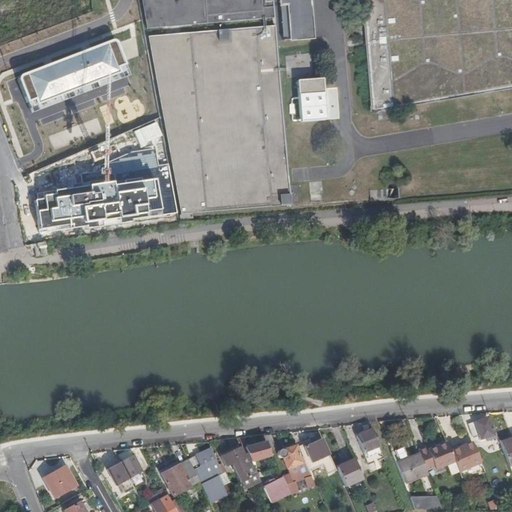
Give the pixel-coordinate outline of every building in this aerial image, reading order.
[(141,0),(147,30),(276,19),(276,24),(282,23),(284,40),(313,38),(309,0),(141,0)] [(373,104),(373,110),(380,109),(381,117),(404,115),(403,105),(511,85),(511,0),(364,0),(374,104),(373,104)] [(16,77),(108,42),(100,20),(14,52),(12,50),(8,52),(9,54),(7,55),(16,77)] [(180,215),(255,209),(256,209),(291,203),(289,186),(276,27),(149,38),(180,215)] [(150,60),(146,40),(141,41),(145,61),(150,60)] [(156,109),(149,63),(121,68),(130,114),(156,109)] [(326,120),(323,79),(297,81),(301,122),(326,120)] [(131,117),(132,129),(160,118),(159,111),(145,113),(145,115),(131,117)] [(421,112),(411,114),(413,125),(423,123),(421,112)] [(133,131),(160,119),(160,118),(132,129),(133,131)] [(399,181),(387,182),(388,198),(399,198),(399,181)] [(298,185),(289,186),(291,203),(291,205),(299,204),(298,185)] [(46,241),(34,244),(36,256),(49,254),(46,241)] [(485,443),(497,439),(495,433),(493,429),(490,430),(486,421),(468,427),(473,439),(480,437),(482,444),(485,443)] [(360,425),(363,433),(372,429),(370,424),(360,425)] [(369,465),(384,459),(372,429),(363,433),(356,435),(369,465)] [(508,467),(511,465),(511,440),(509,441),(504,430),(495,433),(497,439),(499,444),(508,467)] [(487,447),(499,444),(497,439),(485,443),(487,447)] [(320,441),(297,451),(308,475),(323,468),(333,464),(330,456),(328,457),(320,441)] [(262,443),(244,448),(248,456),(250,461),(268,456),(262,443)] [(426,448),(418,452),(419,456),(426,472),(434,468),(435,471),(454,463),(449,450),(446,443),(427,451),(426,448)] [(457,472),(480,464),(471,443),(449,450),(454,463),(457,472)] [(244,488),(260,480),(250,461),(248,456),(244,458),(238,446),(232,448),(233,452),(222,458),(226,468),(233,465),(244,488)] [(305,490),(313,486),(308,475),(297,451),(295,447),(285,451),(279,448),(276,454),(277,457),(281,459),(290,476),(282,478),(291,495),(298,493),(294,484),(302,481),(305,490)] [(395,452),(399,464),(408,460),(403,448),(395,452)] [(213,449),(188,462),(202,490),(210,486),(207,479),(217,474),(224,471),(213,449)] [(426,472),(419,456),(408,460),(399,464),(397,465),(405,484),(427,474),(426,472)] [(132,457),(119,464),(128,480),(141,473),(132,457)] [(158,470),(160,475),(179,466),(176,461),(158,470)] [(345,489),(363,481),(354,461),(335,468),(337,471),(345,489)] [(193,494),(202,490),(188,462),(179,466),(160,475),(171,497),(189,488),(193,494)] [(115,487),(128,480),(119,464),(106,471),(115,487)] [(326,476),(337,471),(335,468),(333,464),(323,468),(326,476)] [(460,479),(483,471),(480,464),(457,472),(460,479)] [(64,469),(45,479),(55,498),(74,488),(64,469)] [(227,495),(217,474),(207,479),(210,486),(202,490),(208,504),(227,495)] [(282,478),(262,486),(271,504),(291,495),(282,478)] [(435,496),(411,498),(416,509),(424,509),(441,509),(435,496)] [(172,511),(168,503),(164,497),(160,499),(149,506),(152,511),(172,511)] [(63,510),(64,511),(86,511),(80,500),(63,510)] [(180,511),(173,500),(168,503),(172,511),(180,511)] [(124,511),(137,511),(144,508),(141,503),(124,511)]
